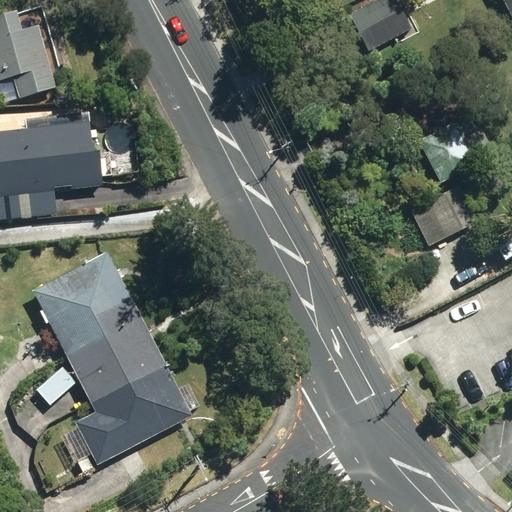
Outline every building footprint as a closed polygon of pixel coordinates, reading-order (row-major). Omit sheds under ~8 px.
[(382,0),(347,19),(365,55),(408,33),(391,0),(382,0)] [(511,0),(495,0),(511,29),(511,0)] [(0,86),(10,84),(16,105),(52,93),(33,34),(17,39),(11,19),(0,22),(0,86)] [(415,147),(437,188),(493,158),(472,117),(415,147)] [(85,129),(0,138),(0,202),(51,196),(51,194),(66,192),(67,195),(97,192),(93,161),(88,161),(85,129)] [(408,213),(427,250),(477,225),(458,188),(408,213)] [(71,428),(93,471),(188,423),(103,257),(29,296),(92,417),(71,428)] [(12,418),(17,429),(28,424),(23,413),(12,418)] [(91,472),(85,459),(75,465),(81,477),(91,472)]
